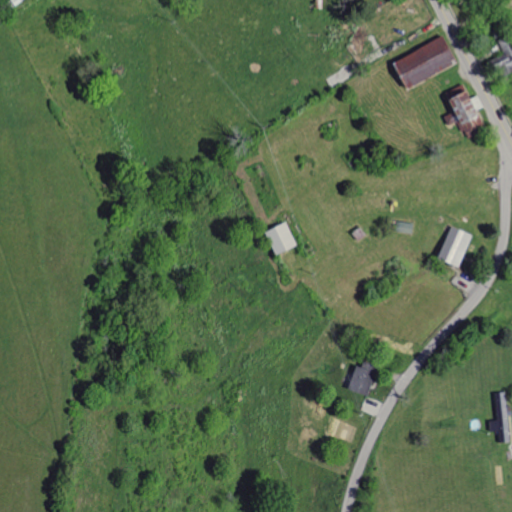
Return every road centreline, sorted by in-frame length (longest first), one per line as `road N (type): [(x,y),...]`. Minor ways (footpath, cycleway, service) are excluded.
road 1 (residential): [(347,511),(384,417),(496,263),(510,140)]
road 2 (secondary): [(511,144),(436,0)]
